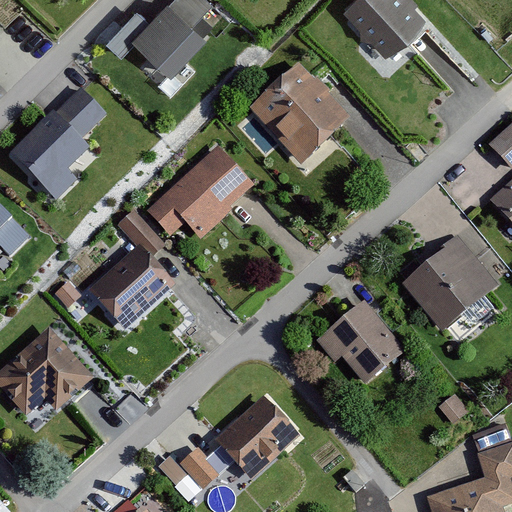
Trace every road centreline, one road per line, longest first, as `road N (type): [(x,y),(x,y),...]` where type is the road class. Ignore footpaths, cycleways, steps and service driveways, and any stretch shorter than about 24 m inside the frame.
road 1 (residential): [(55,511),(500,106)]
road 2 (residential): [(0,116),(119,0)]
